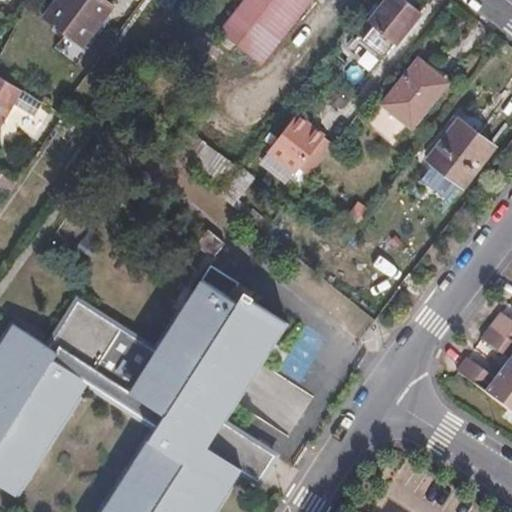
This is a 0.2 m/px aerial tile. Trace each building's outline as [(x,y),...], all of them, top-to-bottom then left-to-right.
[(83,44),(112,5),(105,0),(56,0),(45,15),(83,44)] [(243,0),(220,31),(235,43),(241,35),(245,38),(274,0),(243,0)] [(241,35),(235,43),(261,63),(311,0),(274,0),(245,38),(241,35)] [(369,0),(358,14),(369,22),(385,0),(369,0)] [(385,0),(369,22),(396,43),(420,12),(405,0),(385,0)] [(394,42),(369,22),(363,29),(388,49),(394,42)] [(388,49),(363,29),(356,39),(381,59),(388,49)] [(381,59),(356,39),(347,50),(370,71),(381,59)] [(399,145),(448,81),(418,58),(369,122),(399,145)] [(0,123),(21,88),(0,76),(0,123)] [(38,150),(59,116),(49,109),(28,142),(38,150)] [(309,176),(334,145),(297,114),(268,151),(295,173),(299,168),(309,176)] [(459,120),(429,160),(433,163),(458,182),(463,186),(493,146),(459,120)] [(183,128),(165,155),(185,168),(187,166),(203,142),(183,128)] [(219,153),(203,142),(187,166),(202,176),(222,189),(238,166),(219,153)] [(295,173),(268,151),(258,164),(284,184),(295,173)] [(458,182),(433,163),(422,179),(447,198),(458,182)] [(265,230),(271,224),(239,198),(254,178),(241,168),(221,194),(265,230)] [(371,211),(358,201),(348,213),(361,224),(371,211)] [(197,244),(213,256),(225,242),(209,230),(197,244)] [(156,351),(130,390),(166,413),(237,301),(201,279),(156,351)] [(158,426),(156,425),(101,511),(214,511),(242,468),(208,446),(214,437),(224,421),(261,363),(287,322),(252,299),(253,296),(244,290),(237,301),(166,413),(158,426)] [(88,381),(96,368),(121,328),(78,301),(49,346),(14,323),(14,324),(0,345),(0,482),(18,494),(89,382),(88,381)] [(492,327),(511,341),(511,319),(503,313),(492,327)] [(504,369),(511,374),(511,341),(492,327),(483,338),(505,354),(509,349),(511,351),(511,358),(504,369)] [(156,351),(121,328),(96,368),(130,390),(156,351)] [(511,408),(511,374),(504,369),(498,377),(493,383),(487,378),(491,372),(469,356),(459,370),(511,408)] [(313,399),(261,363),(224,421),(275,454),(313,399)] [(130,390),(96,368),(88,381),(89,382),(99,388),(124,404),(148,420),(156,425),(158,426),(166,413),(130,390)] [(498,377),(491,372),(487,378),(493,383),(498,377)] [(208,446),(242,468),(259,479),(265,470),(275,454),(224,421),(214,437),(208,446)]
